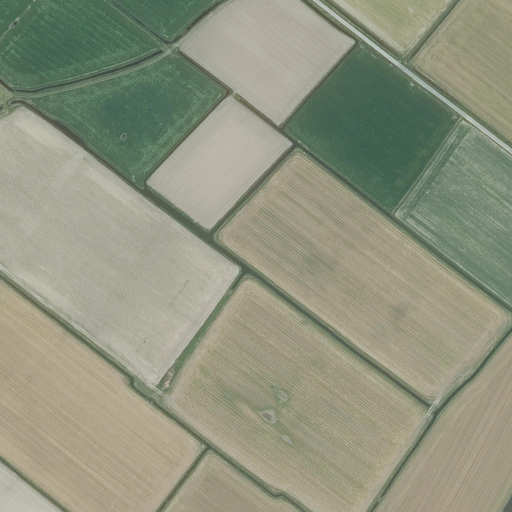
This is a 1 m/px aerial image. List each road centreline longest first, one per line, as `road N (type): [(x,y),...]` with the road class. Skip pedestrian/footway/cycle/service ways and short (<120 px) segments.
road 1 (tertiary): [(511,151),(315,0)]
road 2 (track): [(236,0),(154,63),(74,89),(16,97)]
